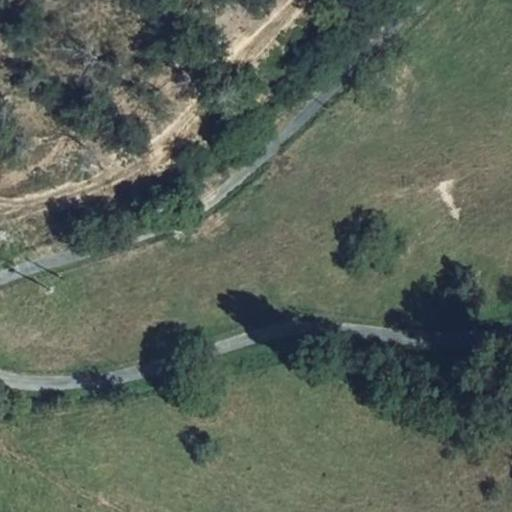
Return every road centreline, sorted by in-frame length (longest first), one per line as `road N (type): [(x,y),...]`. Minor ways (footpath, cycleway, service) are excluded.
road 1 (unclassified): [(0,382),(68,386),(322,326),(449,337),(511,331)]
road 2 (unclassified): [(416,0),(263,163),(214,203),(159,235),(0,283)]
